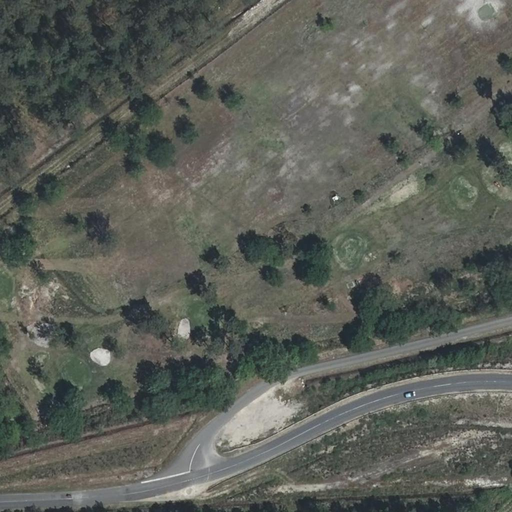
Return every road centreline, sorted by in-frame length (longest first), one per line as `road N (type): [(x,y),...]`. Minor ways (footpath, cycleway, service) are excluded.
road 1 (unclassified): [(190,479),(198,442),(263,385),(511,318)]
road 2 (track): [(0,205),(271,0)]
road 3 (tertiary): [(190,479),(394,395),(511,382)]
road 4 (track): [(240,0),(0,180)]
road 5 (tertiary): [(0,499),(115,493),(190,479)]
